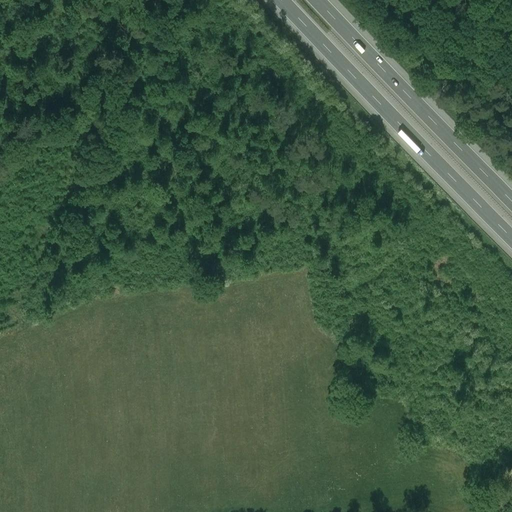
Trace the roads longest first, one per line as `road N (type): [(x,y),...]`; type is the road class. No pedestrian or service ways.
road 1 (motorway): [(279,0),(511,236)]
road 2 (motorway): [(511,202),(317,0)]
